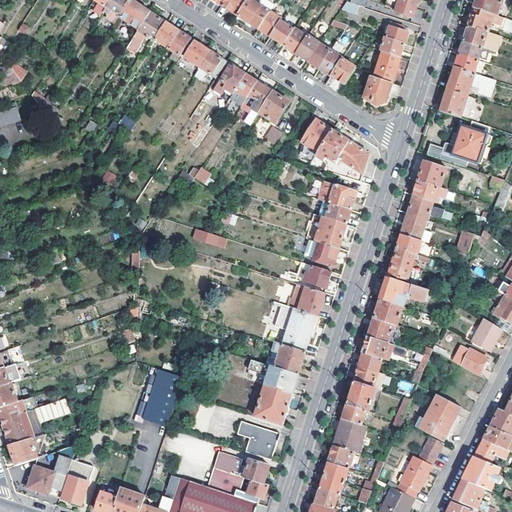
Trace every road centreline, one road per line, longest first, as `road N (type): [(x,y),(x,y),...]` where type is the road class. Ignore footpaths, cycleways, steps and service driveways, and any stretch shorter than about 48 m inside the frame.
road 1 (tertiary): [(284,511),(402,142)]
road 2 (residential): [(402,142),(368,131),(174,0)]
road 3 (residential): [(432,511),(511,354)]
road 4 (tertiary): [(402,142),(447,0)]
